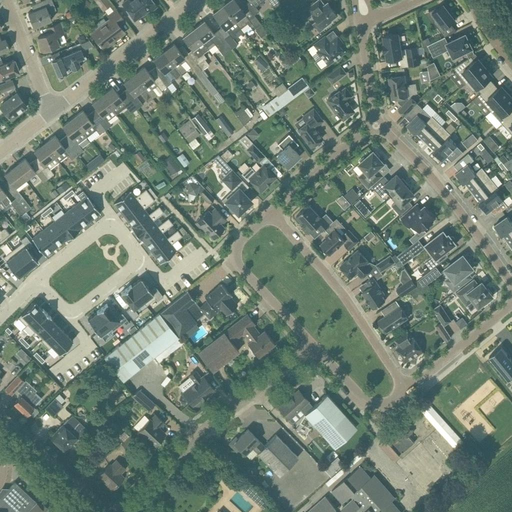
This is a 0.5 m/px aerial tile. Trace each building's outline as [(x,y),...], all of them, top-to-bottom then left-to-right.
[(50,0),(43,0),(40,1),(31,5),(33,11),(28,13),(33,27),(50,20),(48,13),(55,11),(50,0)] [(94,0),(103,11),(112,4),(108,0),(94,0)] [(157,6),(152,0),(132,0),(130,2),(128,0),(127,0),(122,4),(134,20),(154,4),(156,7),(157,6)] [(234,0),(230,0),(223,5),(240,28),(247,23),(244,19),(247,17),(234,0)] [(324,5),(319,0),(318,0),(303,11),(309,19),(312,16),(316,20),(312,23),(319,31),(331,22),(330,20),(337,15),(327,2),(324,5)] [(444,37),(445,37),(457,32),(451,24),(455,20),(443,4),(432,12),(437,18),(433,21),(444,37)] [(229,34),(224,38),(232,48),(238,44),(233,38),(235,36),(233,33),(240,28),(223,5),(213,13),(229,34)] [(88,29),(92,34),(103,48),(124,32),(118,24),(124,20),(116,9),(107,16),(110,19),(107,22),(103,18),(88,29)] [(65,13),(68,19),(75,16),(72,10),(65,13)] [(253,15),(248,19),(256,30),(262,26),(253,15)] [(223,55),(232,48),(224,38),(219,32),(215,35),(204,21),(193,29),(207,47),(213,43),(223,55)] [(49,33),(38,38),(43,51),(51,47),(53,50),(62,46),(58,36),(63,34),(59,23),(47,28),(49,33)] [(281,27),(271,34),(276,42),(287,34),(281,27)] [(202,70),(209,65),(205,59),(206,58),(203,53),(209,49),(207,47),(193,29),(183,37),(192,50),(188,53),(202,70)] [(401,50),(398,33),(383,36),(385,44),(383,44),(384,52),(386,52),(387,60),(406,56),(408,66),(420,64),(417,47),(401,50)] [(450,48),(454,57),(473,48),(466,33),(445,44),(442,38),(445,37),(444,37),(431,43),(428,45),(429,45),(434,56),(450,48)] [(325,36),(314,44),(318,50),(317,52),(321,57),(314,62),(321,70),(344,52),(338,45),(342,42),(337,36),(329,42),(325,36)] [(428,37),(422,40),(423,47),(427,45),(428,45),(431,43),(428,37)] [(0,52),(10,49),(5,38),(0,40),(0,52)] [(174,44),(164,52),(182,75),(181,74),(190,67),(219,104),(224,100),(219,93),(204,73),(202,70),(188,53),(183,46),(178,49),(174,44)] [(84,58),(80,49),(61,57),(52,61),(58,75),(66,72),(64,66),(69,64),(72,69),(74,70),(80,65),(78,60),(84,58)] [(157,65),(153,69),(167,87),(172,83),(171,82),(176,78),(177,79),(182,75),(164,52),(153,60),(157,65)] [(261,69),(267,64),(259,56),(253,61),(261,69)] [(471,56),(454,68),(466,83),(485,67),(478,58),(475,61),(471,56)] [(1,58),(0,58),(0,79),(19,72),(14,60),(3,64),(1,58)] [(434,62),(426,65),(428,70),(421,73),(424,81),(439,75),(434,62)] [(167,87),(153,69),(148,72),(144,67),(134,75),(152,98),(157,95),(160,95),(162,94),(162,91),(167,87)] [(340,67),(332,73),(331,72),(326,76),(332,85),(338,80),(337,79),(345,73),(340,67)] [(485,67),(466,83),(473,91),(477,88),(481,93),(494,83),(489,78),(492,76),(485,67)] [(128,88),(123,91),(137,109),(143,104),(135,95),(139,92),(147,102),(152,98),(134,75),(123,83),(128,88)] [(404,75),(398,76),(389,77),(392,99),(397,98),(398,102),(402,106),(398,110),(405,116),(417,103),(411,97),(410,98),(408,97),(404,75)] [(302,77),(286,89),(293,99),(303,92),(309,87),(302,77)] [(0,84),(0,91),(1,93),(14,88),(11,80),(0,84)] [(481,93),(477,96),(491,111),(509,94),(502,86),(499,89),(494,83),(481,93)] [(310,86),(309,87),(303,92),(308,98),(315,93),(310,86)] [(113,87),(102,95),(113,108),(122,101),(125,104),(123,104),(131,114),(137,109),(123,91),(119,95),(113,87)] [(349,103),(347,99),(351,96),(345,88),(339,92),(339,91),(326,101),(336,113),(337,112),(343,119),(353,111),(348,104),(349,103)] [(293,99),(286,89),(277,96),(270,101),(277,111),(281,108),(283,107),(293,99)] [(16,93),(8,99),(0,106),(10,119),(22,110),(21,108),(25,105),(16,93)] [(443,98),(438,94),(434,98),(438,102),(443,98)] [(511,97),(509,94),(491,111),(503,124),(511,115),(511,97)] [(96,109),(92,112),(105,130),(111,125),(108,121),(117,114),(113,108),(102,95),(92,103),(96,109)] [(269,117),(277,111),(270,101),(262,107),(269,117)] [(415,134),(431,117),(417,103),(405,116),(410,122),(407,125),(415,134)] [(452,107),(458,113),(465,107),(461,104),(456,103),(452,107)] [(240,106),(233,113),(243,124),(250,117),(240,106)] [(323,121),(317,113),(314,108),(302,117),(306,123),(298,129),(311,147),(322,138),(314,127),(323,121)] [(83,110),(72,118),(87,137),(96,130),(100,135),(105,130),(92,112),(87,115),(83,110)] [(485,116),(496,126),(500,121),(489,111),(485,116)] [(191,119),(203,133),(204,135),(211,130),(198,114),(191,119)] [(511,115),(503,124),(511,134),(511,115)] [(432,116),(431,117),(417,133),(426,142),(442,126),(432,116)] [(189,119),(178,128),(188,142),(200,133),(199,132),(201,135),(203,133),(191,119),(190,117),(188,118),(189,119)] [(68,134),(64,137),(77,155),(83,151),(78,144),(87,137),(72,118),(62,126),(68,134)] [(451,135),(442,126),(426,142),(435,150),(449,137),(451,135)] [(300,156),(297,153),(293,149),(298,144),(288,134),(278,144),(283,149),(276,155),(288,168),(300,156)] [(55,135),(44,143),(59,162),(68,155),(72,160),(77,155),(64,137),(59,141),(55,135)] [(265,155),(245,135),(238,140),(259,161),(265,155)] [(457,145),(449,137),(435,150),(433,152),(442,161),(446,156),(452,162),(463,152),(457,146),(457,145)] [(59,162),(44,143),(34,151),(38,157),(34,160),(48,179),(54,174),(50,169),(59,162)] [(481,150),(479,152),(484,158),(489,153),(485,147),(481,150)] [(374,152),(373,151),(365,158),(364,157),(359,161),(360,163),(359,164),(365,171),(359,177),(369,188),(382,175),(377,169),(384,163),(379,157),(380,156),(376,151),(374,152)] [(182,153),(177,157),(184,167),(190,162),(182,153)] [(456,174),(463,183),(465,182),(476,173),(469,164),(474,160),(468,153),(454,165),(459,171),(456,174)] [(218,155),(212,159),(221,168),(220,176),(223,178),(222,179),(230,188),(231,189),(232,190),(222,200),(224,203),(228,207),(230,205),(238,214),(249,204),(247,202),(250,199),(242,191),(236,185),(241,180),(242,179),(235,173),(232,169),(218,155)] [(162,163),(173,174),(180,167),(169,156),(162,163)] [(25,158),(15,166),(25,180),(35,172),(43,182),(48,179),(34,160),(29,164),(25,158)] [(95,167),(97,165),(92,160),(86,164),(91,170),(95,167)] [(275,177),(269,170),(264,165),(256,172),(250,166),(241,174),(248,181),(250,179),(261,191),(275,177)] [(17,201),(26,212),(31,208),(15,187),(25,180),(15,166),(4,174),(8,180),(4,183),(17,201)] [(476,173),(465,182),(473,192),(490,178),(482,168),(476,173)] [(200,192),(199,193),(209,203),(214,198),(192,174),(180,184),(185,189),(187,189),(187,192),(197,195),(198,192),(200,192)] [(393,196),(407,183),(403,178),(401,180),(397,175),(389,181),(385,176),(373,187),(381,197),(388,191),(393,196)] [(490,178),(473,192),(481,202),(499,189),(490,178)] [(412,188),(407,183),(393,196),(397,201),(392,205),(401,215),(413,205),(408,200),(414,195),(410,190),(412,188)] [(0,186),(0,201),(2,201),(6,206),(11,202),(0,186)] [(114,203),(123,215),(150,194),(147,190),(145,189),(135,197),(130,190),(114,203)] [(348,198),(352,202),(359,196),(355,191),(348,198)] [(496,191),(479,203),(487,213),(490,210),(494,216),(508,206),(496,191)] [(154,199),(150,194),(123,215),(132,226),(132,227),(159,206),(148,214),(144,208),(154,200),(154,199)] [(87,195),(76,204),(89,221),(101,213),(87,195)] [(360,199),(355,204),(364,214),(369,210),(360,199)] [(347,200),(341,205),(345,209),(350,204),(347,200)] [(28,214),(26,212),(17,201),(12,205),(22,218),(28,214)] [(76,204),(65,212),(78,230),(89,221),(76,204)] [(421,209),(420,206),(417,204),(401,218),(409,228),(413,225),(419,232),(422,230),(423,231),(434,221),(433,220),(436,218),(425,206),(421,209)] [(296,216),(302,222),(300,224),(309,233),(317,226),(322,232),(334,221),(326,213),(321,218),(309,205),(296,216)] [(163,212),(159,206),(132,227),(132,226),(131,227),(141,240),(142,239),(141,239),(168,218),(162,222),(158,226),(153,220),(158,216),(163,212)] [(226,219),(219,212),(215,208),(210,213),(208,211),(195,222),(204,231),(205,230),(213,238),(224,228),(221,224),(226,219)] [(65,212),(54,221),(67,238),(68,239),(79,231),(78,230),(65,212)] [(494,226),(501,236),(511,227),(511,222),(508,216),(494,226)] [(173,224),(168,218),(141,239),(142,239),(151,251),(177,230),(167,238),(162,232),(173,224)] [(54,221),(43,229),(56,247),(67,238),(54,221)] [(0,231),(0,230),(0,241),(9,234),(5,227),(0,231)] [(511,227),(503,235),(510,245),(511,243),(511,227)] [(335,228),(333,230),(325,237),(327,238),(320,244),(330,254),(343,243),(349,250),(360,241),(349,229),(341,235),(335,228)] [(43,229),(32,238),(45,256),(56,247),(43,229)] [(151,251),(160,263),(176,250),(171,244),(177,239),(182,236),(177,230),(151,251)] [(447,236),(443,231),(426,245),(434,255),(426,261),(431,267),(447,256),(444,252),(455,244),(454,242),(455,240),(455,238),(454,237),(452,236),(450,237),(449,235),(447,236)] [(25,246),(16,253),(28,269),(38,261),(28,249),(33,245),(26,235),(20,239),(25,246)] [(418,240),(407,248),(397,255),(404,264),(424,248),(418,240)] [(340,266),(348,274),(351,278),(357,272),(362,278),(372,268),(367,263),(369,261),(358,250),(340,266)] [(16,253),(6,261),(18,277),(21,275),(22,276),(27,272),(26,270),(28,269),(16,253)] [(376,265),(381,272),(400,259),(395,254),(392,256),(391,255),(376,265)] [(463,256),(445,269),(452,277),(447,281),(454,290),(471,277),(467,272),(473,268),(463,256)] [(427,284),(441,273),(436,266),(422,277),(427,284)] [(381,272),(367,281),(370,287),(362,292),(367,298),(366,299),(368,302),(369,302),(373,308),(386,300),(382,295),(384,294),(376,280),(383,275),(381,272)] [(132,285),(131,285),(143,301),(153,294),(158,300),(163,296),(156,286),(151,290),(141,278),(132,285)] [(396,288),(401,296),(417,286),(411,278),(396,288)] [(487,289),(482,283),(479,285),(474,280),(457,293),(466,305),(474,300),(479,306),(482,304),(483,305),(490,300),(489,298),(492,296),(491,295),(492,294),(488,289),(487,289)] [(207,301),(200,307),(199,308),(209,319),(221,309),(226,315),(237,304),(230,296),(231,294),(221,283),(205,298),(207,301)] [(131,284),(121,292),(131,305),(126,309),(134,319),(139,314),(134,308),(143,301),(131,285),(132,285),(131,284)] [(187,290),(159,313),(179,336),(197,322),(186,308),(196,301),(187,290)] [(378,321),(386,333),(393,328),(394,330),(399,326),(398,325),(408,318),(396,300),(390,304),(394,310),(378,321)] [(34,301),(21,314),(29,322),(42,309),(34,301)] [(107,303),(96,311),(97,312),(98,311),(110,327),(119,320),(124,326),(130,322),(122,312),(117,316),(107,303)] [(451,321),(440,304),(433,308),(444,325),(451,321)] [(42,309),(29,322),(37,330),(50,317),(51,316),(43,308),(42,309)] [(97,312),(88,319),(97,331),(92,335),(100,345),(105,340),(101,334),(110,327),(98,311),(97,312)] [(159,313),(103,357),(123,381),(153,357),(179,337),(179,336),(159,313)] [(255,324),(247,314),(198,352),(212,371),(238,351),(232,342),(243,333),(249,342),(247,343),(258,356),(274,343),(264,330),(260,333),(253,325),(255,324)] [(50,317),(37,330),(44,337),(57,324),(50,317)] [(435,327),(440,333),(446,329),(441,323),(435,327)] [(57,324),(44,337),(52,345),(65,332),(57,324)] [(400,352),(399,353),(405,361),(413,356),(414,358),(423,352),(413,337),(412,338),(408,331),(395,339),(399,346),(397,348),(400,352)] [(65,332),(52,345),(60,353),(73,340),(65,332)] [(178,337),(153,357),(159,363),(184,343),(179,337),(178,337)] [(493,357),(511,379),(511,358),(503,348),(493,357)] [(27,355),(22,359),(26,363),(30,358),(31,358),(27,354),(27,355)] [(195,371),(189,376),(195,382),(183,392),(192,404),(200,398),(202,400),(214,390),(203,376),(201,378),(195,371)] [(19,376),(6,390),(13,396),(18,391),(21,395),(14,403),(27,415),(33,408),(42,398),(35,392),(33,394),(22,384),(24,381),(19,376)] [(148,411),(155,403),(140,390),(132,397),(148,411)] [(298,390),(278,408),(291,422),(295,422),(304,414),(305,414),(313,406),(308,401),(298,390)] [(52,416),(62,408),(59,405),(65,400),(59,393),(44,407),(52,416)] [(305,414),(304,414),(334,447),(356,427),(326,394),(313,406),(305,414)] [(427,401),(419,409),(458,450),(466,443),(427,401)] [(164,423),(155,414),(150,420),(150,419),(137,432),(147,441),(148,440),(154,445),(165,433),(159,428),(164,423)] [(50,437),(65,451),(82,433),(67,419),(63,424),(50,437)] [(122,430),(112,421),(107,426),(117,435),(122,430)] [(410,430),(404,423),(389,437),(390,438),(387,441),(385,439),(379,444),(393,460),(402,452),(403,453),(414,442),(406,433),(410,430)] [(236,437),(229,444),(236,451),(239,448),(245,454),(252,448),(279,475),(298,457),(275,434),(264,446),(248,429),(238,439),(236,437)] [(131,435),(122,444),(129,451),(138,442),(131,435)] [(331,476),(345,464),(339,457),(325,469),(331,476)] [(116,460),(111,466),(109,464),(99,476),(113,489),(123,478),(120,474),(125,468),(116,460)] [(401,511),(392,501),(395,498),(374,474),(371,477),(360,466),(332,491),(342,503),(350,495),(353,499),(341,510),(342,511),(341,511),(335,511),(337,508),(326,495),(306,511),(401,511)] [(0,511),(44,511),(46,510),(15,481),(0,497),(0,511)]
